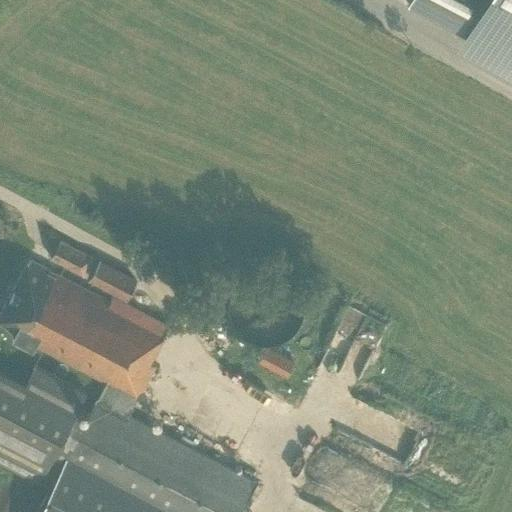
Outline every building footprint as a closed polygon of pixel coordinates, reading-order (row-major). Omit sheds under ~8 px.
[(464,34),(456,48),(511,77),(511,0),(411,0),(409,5),(464,34)] [(60,241),(51,258),(84,275),(93,258),(60,241)] [(110,301),(29,259),(0,315),(0,322),(16,331),(14,336),(16,342),(27,348),(33,346),(34,345),(107,383),(98,399),(97,398),(37,511),(237,511),(254,481),(130,415),(138,400),(139,400),(164,351),(158,348),(169,326),(113,296),(110,301)] [(100,262),(91,279),(128,299),(137,281),(100,262)] [(295,361),(267,347),(258,363),(286,378),(295,361)] [(0,462),(39,483),(87,393),(35,366),(26,383),(0,369),(0,462)]
